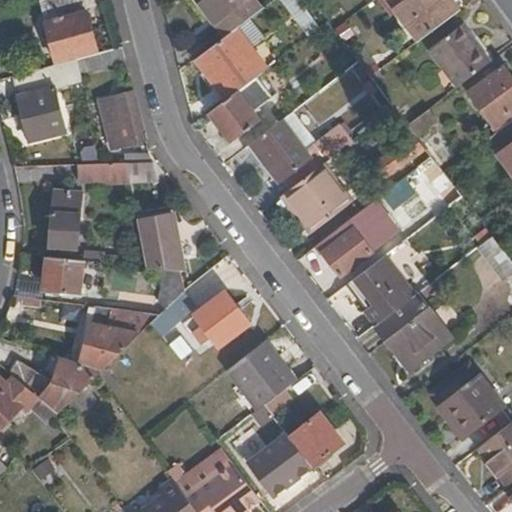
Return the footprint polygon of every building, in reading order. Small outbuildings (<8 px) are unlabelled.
[(82,0),(43,0),(38,1),(55,63),(96,52),(82,0)] [(196,0),(224,37),(235,28),(261,9),(254,0),(196,0)] [(283,0),(311,36),(320,29),(297,0),(283,0)] [(389,0),(420,40),(457,13),(446,0),(389,0)] [(431,50),(459,87),(489,64),(471,39),(474,37),(465,25),(431,50)] [(225,101),(255,78),(266,70),(235,28),(224,37),(194,59),(225,101)] [(78,70),(123,59),(120,48),(76,60),(78,70)] [(280,63),(270,70),(279,82),(289,75),(280,63)] [(56,66),(12,78),(29,143),(66,133),(55,88),(62,86),(56,66)] [(374,67),(367,73),(370,77),(378,72),(374,67)] [(469,94),(498,132),(511,121),(511,87),(511,86),(511,84),(511,77),(505,68),(469,94)] [(370,77),(375,83),(382,77),(378,72),(370,77)] [(225,101),(210,112),(233,143),(261,121),(241,96),(255,85),(256,93),(261,99),(267,95),(255,78),(225,101)] [(111,150),(144,141),(132,93),(115,97),(115,98),(98,103),(111,150)] [(390,175),(426,149),(415,135),(408,125),(395,109),(388,115),(406,140),(380,161),(375,168),(382,177),(390,175)] [(408,125),(415,135),(435,119),(428,110),(408,125)] [(294,111),(250,144),(279,181),(310,158),(318,167),(351,143),(339,128),(319,143),(294,111)] [(511,121),(498,132),(498,133),(489,140),(496,150),(511,137),(511,135),(511,134),(511,121)] [(438,129),(427,137),(447,164),(459,155),(438,129)] [(511,146),(500,156),(511,172),(511,171),(511,146)] [(432,156),(419,166),(428,178),(424,182),(434,195),(439,191),(449,205),(462,195),(444,172),(432,156)] [(279,181),(286,191),(318,167),(310,158),(279,181)] [(153,178),(150,163),(125,164),(128,179),(153,178)] [(128,179),(125,164),(100,165),(78,166),(79,183),(128,180),(128,179)] [(300,209),(316,229),(351,202),(323,165),(285,193),(299,211),(300,209)] [(54,191),(52,210),(79,211),(80,193),(54,191)] [(285,193),(281,196),(294,214),(292,215),(308,235),(316,229),(300,209),(299,211),(285,193)] [(79,211),(52,210),(49,247),(76,250),(79,211)] [(171,217),(137,223),(145,268),(170,270),(178,271),(178,274),(182,274),(177,249),(172,250),(171,240),(175,239),(171,217)] [(341,277),(378,248),(359,225),(323,253),(341,277)] [(511,269),(511,260),(493,235),(478,246),(501,277),(511,269)] [(383,256),(346,285),(377,324),(378,324),(415,295),(383,256)] [(82,261),(47,257),(43,290),(79,294),(82,261)] [(165,311),(183,293),(178,274),(178,271),(170,270),(166,302),(161,306),(165,311)] [(194,303),(184,292),(183,293),(165,311),(159,316),(157,318),(167,329),(194,303)] [(249,324),(224,292),(194,316),(201,326),(197,329),(203,337),(208,334),(218,347),(249,324)] [(415,295),(378,324),(411,366),(451,336),(418,293),(415,295)] [(101,372),(157,318),(159,316),(93,307),(80,365),(101,372)] [(282,369),(263,343),(246,357),(255,369),(235,385),(244,397),(282,369)] [(313,368),(305,357),(284,373),(293,384),(313,368)] [(80,365),(67,361),(59,387),(16,363),(8,373),(15,379),(37,397),(58,414),(96,377),(101,372),(80,365)] [(432,393),(466,437),(503,408),(469,365),(432,393)] [(105,371),(96,377),(108,393),(116,387),(105,371)] [(27,407),(37,397),(15,379),(4,390),(0,386),(0,429),(22,408),(27,407)] [(253,398),(261,408),(264,406),(279,394),(271,384),(253,398)] [(261,408),(251,416),(257,423),(269,414),(264,406),(261,408)] [(288,439),(311,468),(342,444),(320,415),(288,439)] [(489,461),(510,487),(511,485),(511,422),(484,444),(494,456),(489,461)] [(272,498),(311,468),(288,439),(283,431),(273,438),(277,443),(247,465),(272,498)] [(34,444),(21,454),(28,463),(41,453),(34,444)] [(484,444),(479,448),(489,461),(494,456),(484,444)] [(196,511),(244,511),(259,501),(231,463),(185,497),(196,511)] [(25,475),(12,466),(3,479),(15,488),(25,475)] [(145,511),(196,511),(185,497),(173,480),(159,491),(165,498),(145,511)]
